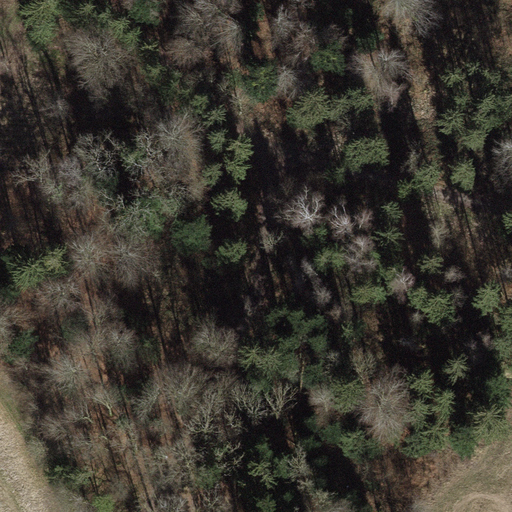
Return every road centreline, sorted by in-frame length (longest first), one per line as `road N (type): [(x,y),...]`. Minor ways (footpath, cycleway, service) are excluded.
road 1 (track): [(511,210),(267,145),(98,0)]
road 2 (track): [(267,145),(263,247),(157,511)]
